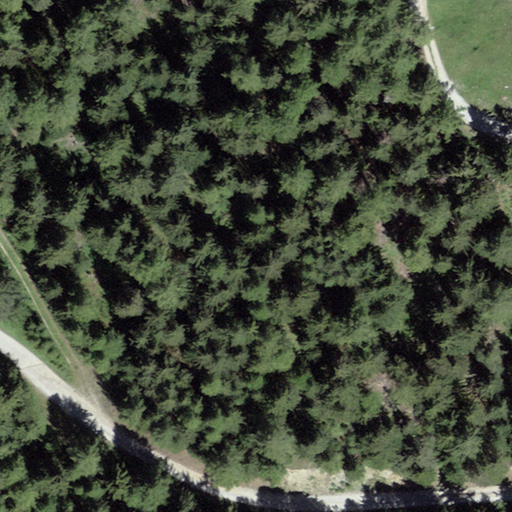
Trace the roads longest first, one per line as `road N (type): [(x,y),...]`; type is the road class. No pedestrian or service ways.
road 1 (unclassified): [(0,342),(139,446),(233,491),(320,501),(511,493)]
road 2 (track): [(0,241),(78,363),(84,382),(74,402)]
road 3 (unclassified): [(511,131),(468,112),(451,92),(425,36),(421,0)]
